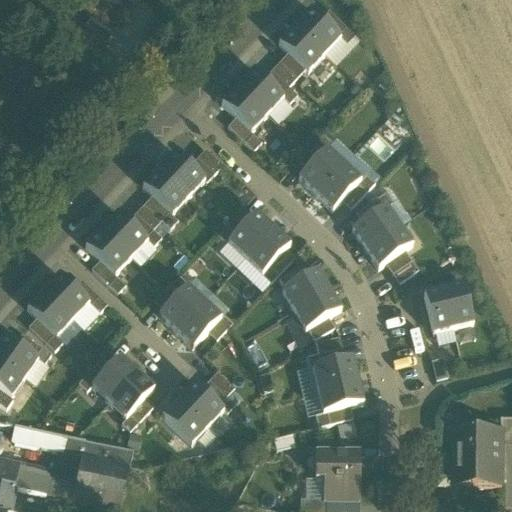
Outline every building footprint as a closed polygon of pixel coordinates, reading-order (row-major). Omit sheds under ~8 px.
[(310,15),(294,32),(324,60),(340,43),(320,25),(310,15)] [(328,16),(320,25),(340,43),(346,49),(354,41),(328,16)] [(324,60),(294,32),(278,50),(288,59),(305,76),(307,77),(324,60)] [(288,59),(279,68),(297,84),(305,76),(288,59)] [(279,68),(271,76),(289,93),(297,84),(279,68)] [(253,76),(237,93),(267,121),(283,104),(263,85),(253,76)] [(271,76),(263,85),(283,104),(289,109),(297,101),(289,93),(271,76)] [(267,121),(237,93),(221,110),(235,123),(251,138),(267,121)] [(251,138),(235,123),(227,132),(253,157),(262,148),(251,138)] [(323,141),(299,167),(308,175),(326,155),(331,149),(323,141)] [(214,180),(222,172),(205,155),(197,164),(214,180)] [(343,171),(326,155),(308,175),(298,185),(315,201),(343,171)] [(174,159),(158,176),(188,205),(204,188),(188,173),(174,159)] [(205,189),(214,180),(197,164),(188,173),(204,188),(205,189)] [(360,187),(343,171),(315,201),(332,217),(341,207),(360,187)] [(188,205),(158,176),(141,193),(152,203),(171,222),(188,205)] [(360,187),(341,207),(350,216),(375,190),(366,181),(360,187)] [(356,219),(363,229),(392,209),(385,199),(356,219)] [(169,236),(177,227),(171,222),(152,203),(143,211),(161,228),(169,236)] [(152,237),(161,228),(143,211),(135,220),(152,237)] [(398,233),(385,214),(363,229),(351,237),(364,256),(398,233)] [(219,242),(227,250),(251,224),(242,217),(219,242)] [(126,229),(117,220),(101,236),(131,265),(147,248),(126,229)] [(152,253),(161,244),(152,237),(135,220),(126,229),(147,248),(152,253)] [(272,236),(255,220),(251,224),(227,250),(245,266),(272,236)] [(412,253),(398,233),(364,256),(377,276),(385,271),(405,257),(412,253)] [(131,265),(101,236),(84,253),(99,268),(114,282),(131,265)] [(289,252),(272,236),(245,266),(262,282),(285,257),(289,252)] [(294,265),(285,257),(262,282),(270,290),(294,265)] [(412,267),(405,257),(385,271),(392,280),(412,267)] [(418,277),(412,267),(392,280),(398,290),(418,277)] [(114,282),(99,268),(91,276),(117,301),(125,292),(114,282)] [(298,274),(279,286),(285,296),(305,285),(298,274)] [(328,298),(317,278),(305,285),(285,296),(282,298),(293,318),(328,298)] [(59,282),(42,299),(72,326),(89,310),(73,295),(59,282)] [(155,308),(164,317),(186,293),(188,291),(179,283),(155,308)] [(82,286),(73,295),(89,310),(99,320),(108,311),(82,286)] [(463,291),(443,296),(453,336),(473,331),(463,291)] [(164,317),(158,323),(175,339),(203,309),(186,293),(164,317)] [(433,341),(453,336),(443,296),(424,301),(433,341)] [(340,319),(328,298),(293,318),(305,338),(308,337),(328,325),(340,319)] [(72,326),(42,299),(26,315),(36,325),(57,344),(72,326)] [(220,325),(203,309),(175,339),(192,355),(207,339),(220,325)] [(220,325),(207,339),(216,348),(233,330),(224,321),(220,325)] [(57,344),(36,325),(28,333),(54,357),(62,349),(57,344)] [(333,335),(328,325),(308,337),(313,346),(333,335)] [(21,340),(14,350),(34,364),(41,354),(21,340)] [(14,350),(3,342),(0,346),(0,367),(24,385),(37,366),(34,364),(14,350)] [(318,360),(341,355),(338,344),(315,349),(318,360)] [(311,374),(343,366),(341,355),(318,360),(306,363),(309,375),(311,374)] [(91,393),(111,372),(103,364),(78,391),(86,398),(91,393)] [(108,409),(136,380),(119,364),(111,372),(91,393),(108,409)] [(356,387),(351,364),(343,366),(311,374),(317,397),(356,387)] [(431,367),(435,386),(447,383),(442,365),(431,367)] [(24,385),(0,367),(0,396),(11,404),(24,385)] [(208,387),(226,404),(234,395),(217,378),(208,387)] [(144,404),(152,396),(136,380),(108,409),(125,425),(144,404)] [(208,387),(200,396),(223,418),(227,421),(235,412),(226,404),(208,387)] [(362,410),(356,387),(317,397),(323,420),(349,414),(362,410)] [(200,396),(193,389),(177,407),(207,435),(223,418),(200,396)] [(11,404),(0,396),(0,411),(6,415),(13,405),(11,404)] [(154,413),(144,404),(125,425),(120,430),(129,439),(154,413)] [(191,452),(207,435),(177,407),(161,424),(191,452)] [(352,425),(349,414),(323,420),(315,422),(318,434),(352,425)] [(511,423),(500,424),(499,436),(502,436),(502,447),(511,446),(511,423)] [(81,463),(129,473),(132,458),(18,432),(14,448),(57,458),(81,463)] [(499,436),(453,436),(453,457),(461,457),(461,474),(453,474),(453,490),(472,490),(472,493),(502,493),(502,447),(502,436),(499,436)] [(76,486),(81,463),(57,458),(52,480),(76,486)] [(358,458),(314,458),(314,483),(323,483),(323,503),(323,505),(326,505),(358,505),(358,458)] [(120,511),(129,473),(81,463),(76,486),(72,507),(95,511),(120,511)] [(52,480),(19,473),(19,470),(0,465),(0,490),(13,493),(72,507),(76,486),(52,480)] [(8,511),(13,493),(0,490),(0,511),(8,511)] [(323,503),(299,503),(299,511),(325,511),(326,505),(323,505),(323,503)]
